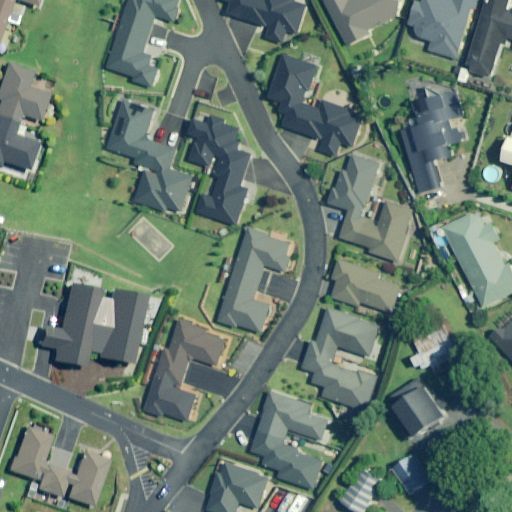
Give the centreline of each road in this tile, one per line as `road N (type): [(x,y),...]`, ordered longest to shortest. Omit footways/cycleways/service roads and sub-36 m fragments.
road 1 (residential): [(192,459),(281,342),(316,260),(309,204),(261,128),(204,0)]
road 2 (residential): [(192,459),(0,373)]
